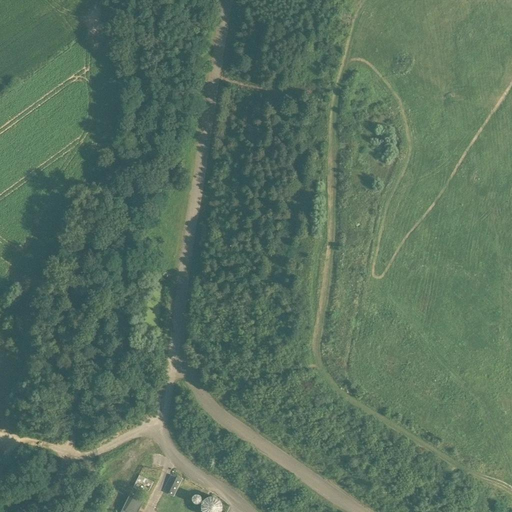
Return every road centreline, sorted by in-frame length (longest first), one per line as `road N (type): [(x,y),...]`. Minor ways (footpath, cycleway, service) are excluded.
road 1 (unclassified): [(18,511),(58,473),(73,440),(74,284),(100,217),(135,178),(153,122),(132,0)]
road 2 (track): [(511,491),(458,466),(324,376),(334,105)]
road 3 (track): [(5,437),(2,314)]
